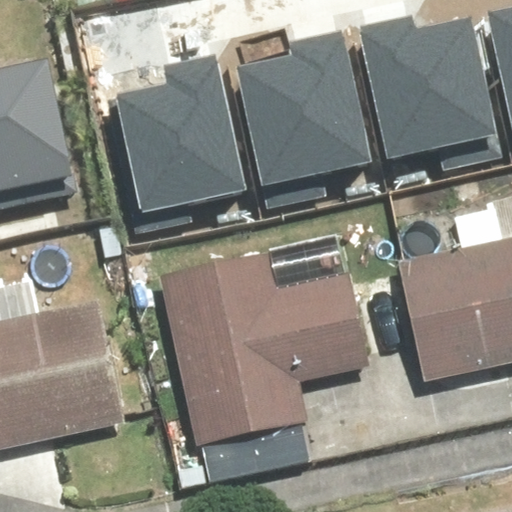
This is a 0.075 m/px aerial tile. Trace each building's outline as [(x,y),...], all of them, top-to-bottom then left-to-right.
[(508,142),(511,141),(511,5),(480,12),(508,142)] [(375,154),(491,133),(474,34),(415,45),(411,23),(354,34),(375,154)] [(232,78),(249,177),(365,157),(345,37),(288,47),(291,68),(232,78)] [(0,80),(0,210),(100,192),(77,66),(0,80)] [(113,97),(133,210),(232,192),(212,80),(113,97)] [(511,244),(397,268),(421,389),(511,370),(511,244)] [(272,256),(157,281),(194,454),(310,430),(301,390),(375,374),(355,278),(280,294),(272,256)] [(0,455),(123,428),(95,304),(38,317),(30,285),(0,291),(0,455)]
